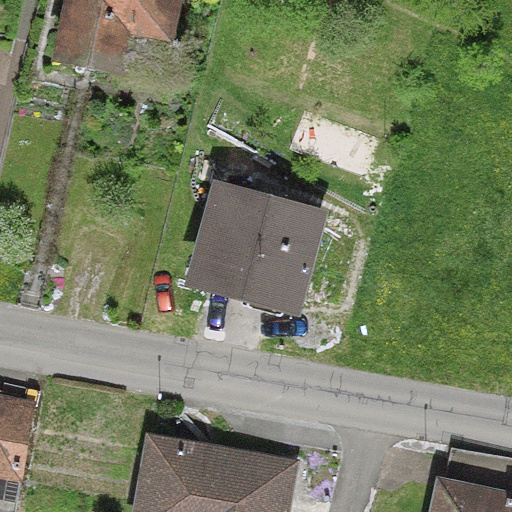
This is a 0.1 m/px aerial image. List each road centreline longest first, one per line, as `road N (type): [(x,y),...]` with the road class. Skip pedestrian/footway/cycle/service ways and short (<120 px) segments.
road 1 (tertiary): [(0,333),(376,402)]
road 2 (tertiary): [(376,402),(511,424)]
